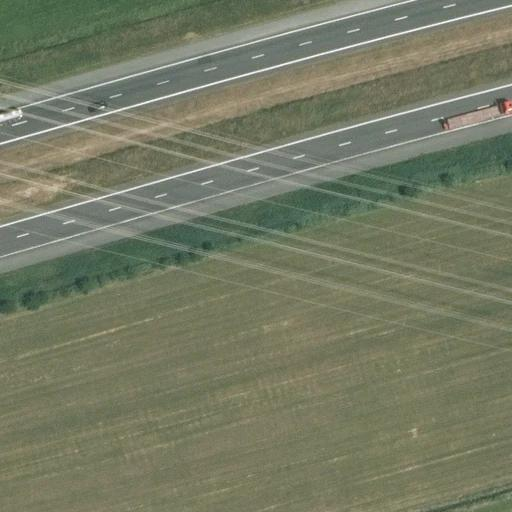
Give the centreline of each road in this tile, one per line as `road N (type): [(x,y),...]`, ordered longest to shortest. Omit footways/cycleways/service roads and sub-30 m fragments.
road 1 (motorway): [(0,241),(511,102)]
road 2 (motorway): [(465,0),(0,124)]
